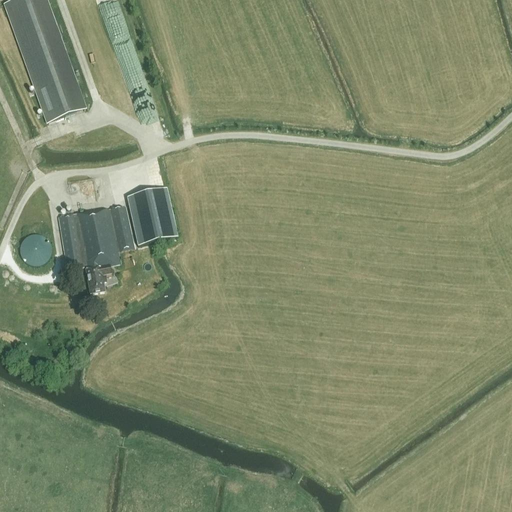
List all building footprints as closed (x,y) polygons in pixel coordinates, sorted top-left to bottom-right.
[(47,126),(87,111),(47,0),(21,0),(4,7),(47,126)] [(166,192),(127,201),(138,250),(177,241),(166,192)] [(112,276),(111,268),(120,267),(118,256),(134,253),(128,224),(125,209),(59,219),(60,224),(68,272),(86,269),(91,296),(105,294),(103,284),(106,284),(105,278),(107,277),(112,276)] [(21,249),(20,254),(21,258),(23,263),(27,266),(31,269),(36,269),(41,269),(45,266),(49,263),(51,258),(52,254),(51,249),(49,244),(45,241),(41,239),(36,238),(31,239),(27,241),(23,244),(21,249)] [(44,374),(48,367),(36,362),(33,369),(44,374)]
